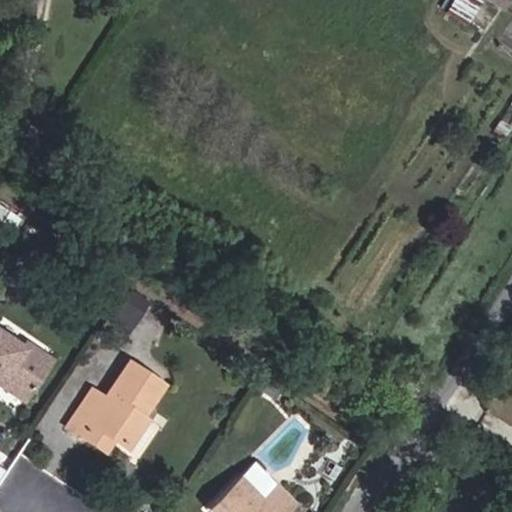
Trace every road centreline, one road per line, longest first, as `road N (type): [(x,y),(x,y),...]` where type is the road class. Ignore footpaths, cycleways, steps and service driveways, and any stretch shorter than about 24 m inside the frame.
road 1 (unknown): [(430,404),(405,380),(89,185),(60,159),(55,134),(71,65),(70,0)]
road 2 (residential): [(359,511),(511,277)]
